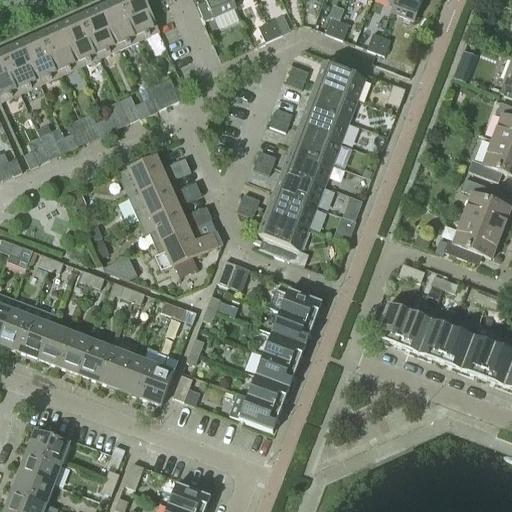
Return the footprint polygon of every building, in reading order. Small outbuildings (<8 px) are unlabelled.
[(137,44),(158,35),(141,0),(124,0),(119,3),(137,44)] [(234,11),(228,0),(202,0),(205,5),(196,9),(204,25),(234,11)] [(391,16),(396,0),(376,0),(393,6),(390,15),(391,16)] [(396,0),(391,16),(413,24),(422,0),(396,0)] [(137,44),(119,3),(99,11),(118,53),(137,44)] [(118,53),(99,11),(79,20),(97,62),(118,53)] [(97,62),(79,20),(60,29),(78,71),(97,62)] [(333,41),(339,25),(330,22),(324,37),(333,41)] [(281,39),(274,23),(266,27),(273,42),(281,39)] [(341,44),(348,28),(339,25),(333,41),(341,44)] [(273,42),(266,27),(257,31),(264,46),(273,42)] [(78,71),(60,29),(40,38),(59,80),(78,71)] [(374,57),(380,41),(372,37),(365,53),(374,57)] [(59,80),(40,38),(20,47),(39,88),(59,80)] [(383,60),(389,44),(380,41),(374,57),(383,60)] [(39,88),(20,47),(0,56),(19,97),(39,88)] [(0,105),(19,97),(0,56),(0,55),(0,105)] [(356,105),(364,83),(323,67),(314,89),(356,105)] [(304,85),(307,76),(291,70),(288,79),(304,85)] [(300,94),(304,85),(288,79),(284,88),(300,94)] [(511,89),(506,88),(502,99),(511,102),(511,89)] [(348,126),(356,105),(314,89),(306,111),(348,126)] [(187,102),(182,90),(173,94),(178,105),(187,102)] [(156,116),(151,104),(142,108),(147,119),(156,116)] [(511,151),(511,111),(499,106),(495,117),(501,119),(491,144),(511,151)] [(147,119),(142,108),(134,112),(139,123),(147,119)] [(339,148),(348,126),(306,111),(297,133),(339,148)] [(288,128),(291,119),(275,113),(272,121),(288,128)] [(284,136),(288,128),(272,121),(268,130),(284,136)] [(116,133),(111,122),(103,125),(108,137),(116,133)] [(108,137),(103,125),(94,129),(99,141),(108,137)] [(332,169),(339,148),(297,133),(290,153),(332,169)] [(77,151),(72,139),(63,143),(69,155),(77,151)] [(69,155),(63,143),(55,147),(60,158),(69,155)] [(511,180),(511,151),(491,144),(482,168),(471,164),(467,175),(497,187),(501,177),(511,180)] [(323,190),(332,169),(290,153),(281,174),(323,190)] [(271,170),(274,162),(259,155),(255,164),(271,170)] [(37,169),(32,157),(24,161),(29,172),(37,169)] [(167,185),(189,175),(184,163),(161,173),(156,160),(116,177),(123,192),(133,187),(138,196),(138,197),(167,185)] [(21,176),(16,164),(7,168),(12,180),(21,176)] [(268,179),(271,170),(255,164),(252,173),(268,179)] [(315,211),(323,190),(281,174),(274,195),(315,211)] [(500,237),(509,212),(490,204),(494,194),(464,183),(460,194),(471,198),(462,222),(500,237)] [(178,209),(200,199),(194,187),(172,197),(167,185),(138,197),(138,196),(127,201),(138,226),(178,209)] [(307,232),(315,211),(274,195),(265,216),(307,232)] [(255,213),(258,204),(242,198),(239,207),(255,213)] [(251,222),(255,213),(239,207),(236,215),(251,222)] [(188,233),(211,223),(205,211),(183,221),(178,209),(138,226),(144,240),(155,235),(159,245),(188,233)] [(299,255),(307,232),(265,216),(257,239),(299,255)] [(490,262),(500,237),(462,222),(452,247),(447,245),(442,256),(467,265),(471,255),(490,262)] [(160,275),(221,247),(216,235),(194,245),(188,233),(159,245),(164,256),(153,261),(160,275)] [(0,255),(8,258),(12,247),(1,243),(0,245),(0,255)] [(18,262),(22,251),(12,247),(8,258),(18,262)] [(48,273),(52,263),(41,259),(37,269),(48,273)] [(111,266),(108,260),(99,264),(102,270),(111,266)] [(129,283),(137,280),(128,260),(103,271),(104,274),(129,283)] [(58,278),(62,267),(52,263),(48,273),(58,278)] [(227,291),(235,269),(224,264),(215,287),(227,291)] [(419,287),(424,276),(401,267),(397,279),(419,287)] [(88,289),(93,278),(82,274),(78,285),(88,289)] [(99,293),(103,282),(93,278),(88,289),(99,293)] [(442,292),(445,284),(433,280),(430,288),(442,292)] [(454,297),(457,289),(445,284),(442,292),(454,297)] [(129,305),(133,294),(123,290),(119,301),(129,305)] [(312,328),(321,306),(287,293),(279,315),(312,328)] [(140,309),(144,298),(133,294),(129,305),(140,309)] [(485,309),(488,301),(476,296),(473,304),(485,309)] [(0,337),(13,304),(0,298),(0,337)] [(214,315),(218,303),(210,300),(206,312),(214,315)] [(496,313),(499,305),(488,301),(485,309),(496,313)] [(0,348),(17,355),(33,312),(13,304),(0,337),(0,348)] [(170,320),(174,309),(163,305),(159,316),(170,320)] [(396,350),(409,316),(386,307),(373,341),(396,350)] [(180,324),(184,313),(174,309),(170,320),(180,324)] [(37,363),(50,329),(54,319),(33,312),(17,355),(37,363)] [(209,327),(214,315),(206,312),(201,324),(209,327)] [(304,350),(312,328),(279,315),(270,337),(304,350)] [(417,358),(430,324),(409,316),(396,350),(417,358)] [(438,366),(450,332),(430,324),(417,358),(438,366)] [(58,370),(71,337),(50,329),(37,363),(58,370)] [(481,382),(494,348),(497,339),(476,331),(473,341),(472,340),(459,374),(481,382)] [(459,374),(472,340),(450,332),(438,366),(459,374)] [(78,378),(91,344),(71,337),(58,370),(78,378)] [(296,371),(304,350),(270,337),(262,358),(296,371)] [(119,394),(135,351),(115,343),(111,352),(98,386),(119,394)] [(198,357),(202,346),(194,343),(190,354),(198,357)] [(98,386),(111,352),(91,344),(78,378),(98,386)] [(502,390),(511,365),(511,355),(494,348),(481,382),(502,390)] [(139,401),(156,356),(147,353),(143,364),(132,360),(135,351),(119,394),(139,401)] [(193,369),(198,357),(190,354),(185,366),(193,369)] [(160,409),(177,364),(156,356),(139,401),(160,409)] [(288,392),(296,371),(262,358),(254,379),(288,392)] [(511,393),(511,365),(502,390),(511,393)] [(183,406),(191,383),(180,379),(172,401),(183,406)] [(288,392),(254,379),(246,401),(280,413),(288,392)] [(271,436),(280,413),(246,401),(237,397),(228,419),(271,436)] [(60,468),(68,447),(35,434),(26,455),(60,468)] [(117,473),(123,457),(124,454),(114,450),(106,469),(117,473)] [(52,488),(60,468),(26,455),(19,475),(52,488)] [(134,494),(143,471),(131,467),(123,489),(134,494)] [(114,489),(118,478),(108,474),(104,485),(114,489)] [(45,508),(52,488),(19,475),(11,496),(45,508)] [(110,499),(114,489),(104,485),(100,495),(110,499)] [(173,511),(204,511),(209,500),(176,487),(167,510),(173,511)] [(54,511),(45,508),(11,496),(4,511),(54,511)] [(123,511),(126,505),(118,502),(114,511),(123,511)]
